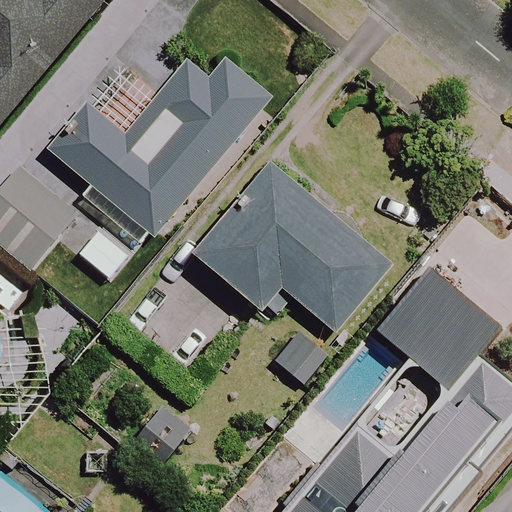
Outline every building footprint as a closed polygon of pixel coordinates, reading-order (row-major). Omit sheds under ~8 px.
[(0,0),(0,128),(102,0),(0,0)] [(166,93),(129,63),(61,147),(98,177),(87,190),(155,245),(280,91),(236,55),(220,74),(197,56),(166,93)] [(400,260),(278,158),(202,249),(271,306),(290,282),(344,327),(400,260)] [(73,220),(12,173),(0,188),(0,253),(30,276),(73,220)] [(377,475),(421,511),(424,511),(430,506),(437,511),(462,511),(488,481),(463,461),(511,401),(511,326),(505,320),(461,373),(415,334),(345,419),(391,457),(377,475)]
